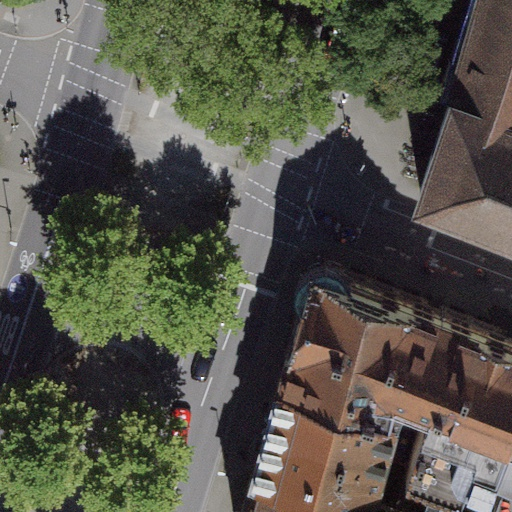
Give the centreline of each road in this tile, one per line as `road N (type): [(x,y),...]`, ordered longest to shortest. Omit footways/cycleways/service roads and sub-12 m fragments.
road 1 (secondary): [(87,111),(20,349)]
road 2 (residential): [(222,388),(183,341),(138,310),(72,311),(20,349)]
road 3 (residential): [(286,183),(511,276)]
road 4 (secondary): [(222,388),(286,183)]
road 5 (secondary): [(286,183),(339,0)]
road 6 (secondary): [(182,511),(222,388)]
